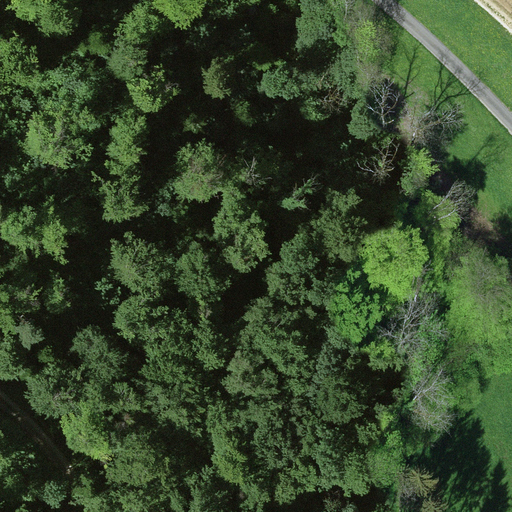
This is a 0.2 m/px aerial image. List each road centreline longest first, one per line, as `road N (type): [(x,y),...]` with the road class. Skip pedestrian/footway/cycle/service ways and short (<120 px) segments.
road 1 (unclassified): [(511,125),(379,0)]
road 2 (track): [(0,402),(91,511)]
